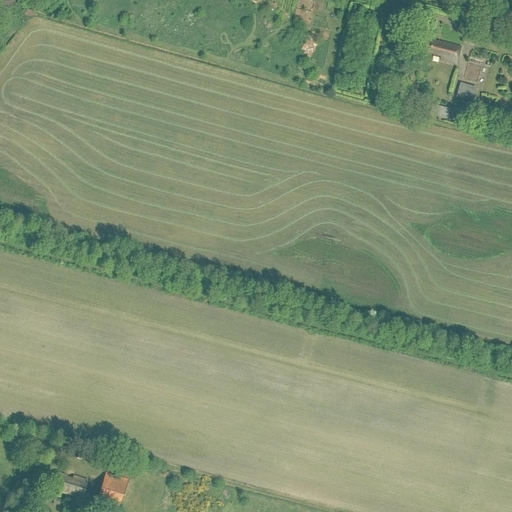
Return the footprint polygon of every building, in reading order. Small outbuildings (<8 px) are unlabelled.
[(456,64),(461,48),(426,39),(422,52),(442,58),(441,60),(456,64)] [(472,103),(477,88),(461,84),(457,98),(472,103)] [(453,111),(433,105),(430,116),(463,126),(468,111),(454,107),(453,111)] [(109,459),(84,453),(83,460),(107,466),(109,459)] [(105,471),(96,500),(119,508),(128,479),(105,471)] [(70,479),(66,478),(67,476),(57,473),(51,491),(82,501),(88,481),(71,476),(70,479)] [(59,507),(62,500),(55,498),(53,504),(59,507)]
